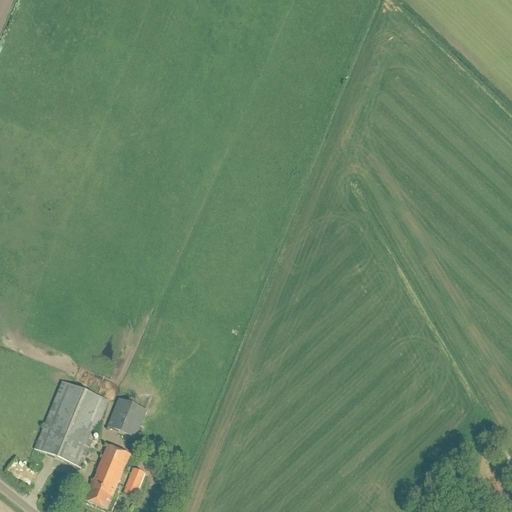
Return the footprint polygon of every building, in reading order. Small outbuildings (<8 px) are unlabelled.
[(20,370),(11,402),(22,406),(32,373),(20,370)] [(41,418),(52,380),(40,376),(29,414),(41,418)] [(110,403),(63,384),(36,451),(83,470),(110,403)] [(148,412),(119,401),(109,429),(138,440),(148,412)] [(0,463),(2,465),(12,451),(0,443),(0,463)] [(108,446),(88,493),(84,502),(107,511),(130,456),(108,446)] [(24,480),(33,471),(24,462),(21,465),(13,457),(5,465),(7,468),(10,465),(24,480)] [(147,475),(135,470),(125,495),(137,499),(147,475)]
